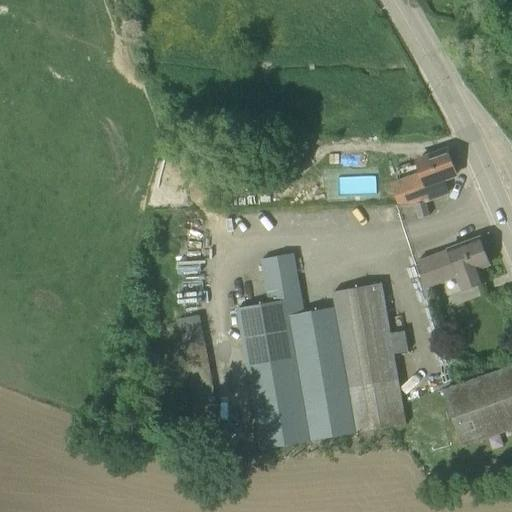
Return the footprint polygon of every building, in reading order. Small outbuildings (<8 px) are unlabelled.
[(413,176),(422,202),(426,200),(448,192),(443,179),(456,174),(447,150),(417,160),(420,172),(413,176)] [(428,207),(426,201),(422,203),(415,205),(419,219),(430,216),(428,207)] [(484,283),(479,267),(489,263),(479,239),(418,263),(427,288),(456,277),(462,292),(484,283)] [(305,312),(295,253),(260,260),(266,292),(267,292),(269,303),(236,309),(261,449),(407,424),(394,353),(408,351),(405,331),(391,333),(382,283),(332,292),(335,307),(305,312)] [(180,315),(192,369),(213,365),(201,310),(180,315)] [(463,446),(511,429),(511,365),(444,390),(463,446)]
